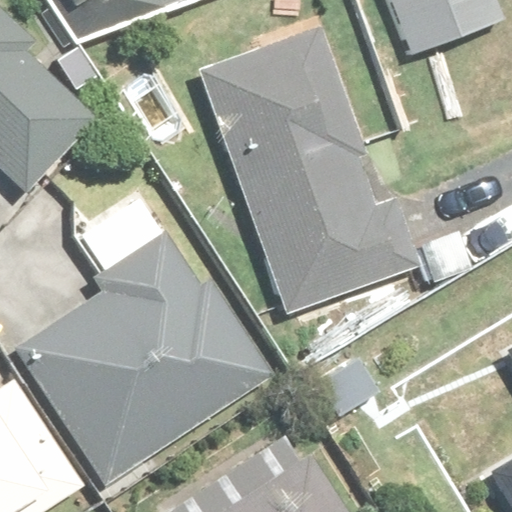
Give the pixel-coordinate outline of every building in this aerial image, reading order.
[(147,7),(142,0),(45,0),(73,49),(147,7)] [(30,46),(0,18),(0,180),(23,201),(91,127),(18,59),(30,46)] [(365,151),(324,34),(198,78),(284,322),(417,275),(395,215),(376,222),(352,155),(365,151)] [(198,293),(141,203),(75,246),(108,297),(17,355),(103,489),(266,385),(204,289),(198,293)] [(511,511),(511,359),(508,362),(511,369),(511,470),(490,483),(506,511),(511,511)] [(49,511),(79,492),(6,388),(0,392),(0,511),(49,511)] [(341,511),(308,459),(224,511),(341,511)]
